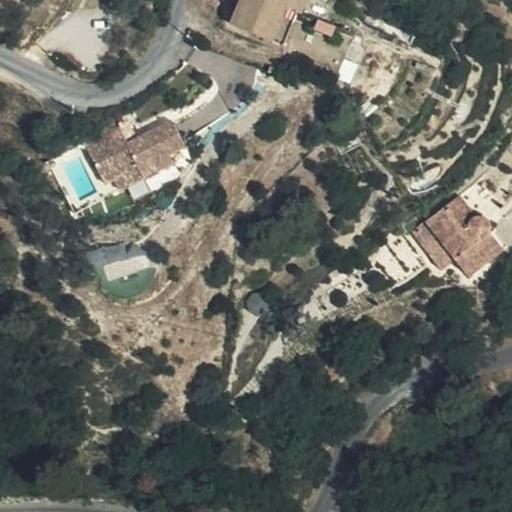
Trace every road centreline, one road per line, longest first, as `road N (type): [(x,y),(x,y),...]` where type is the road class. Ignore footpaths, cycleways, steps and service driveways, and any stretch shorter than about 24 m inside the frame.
road 1 (unclassified): [(320,511),(359,425),(398,387),(511,344)]
road 2 (unclassified): [(0,63),(78,94),(116,91),(147,69),(187,0)]
